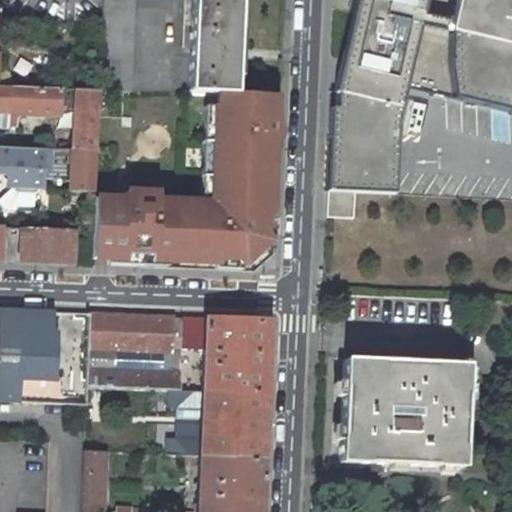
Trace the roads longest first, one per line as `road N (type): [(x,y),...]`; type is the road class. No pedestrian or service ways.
road 1 (residential): [(297,297),(313,0)]
road 2 (residential): [(0,288),(297,297)]
road 3 (unknown): [(314,342),(462,348),(483,368),(504,427)]
road 4 (residential): [(289,511),(297,297)]
road 5 (unknown): [(0,421),(56,426),(62,434),(59,511)]
